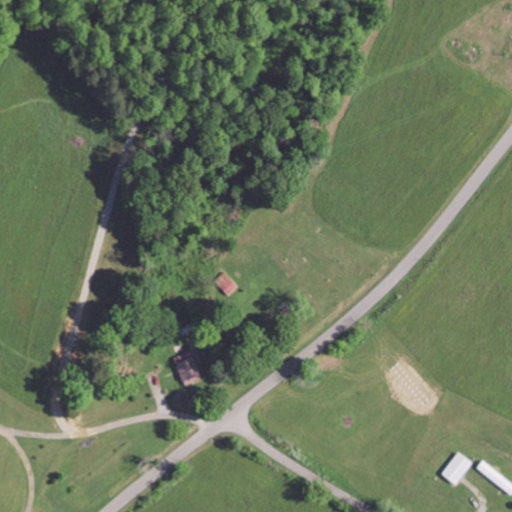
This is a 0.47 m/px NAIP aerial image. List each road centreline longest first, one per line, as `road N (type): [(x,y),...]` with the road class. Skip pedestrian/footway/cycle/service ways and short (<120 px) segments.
road 1 (tertiary): [(511,138),(405,269),(349,322),(111,511)]
road 2 (residential): [(368,511),(260,444),(232,416)]
